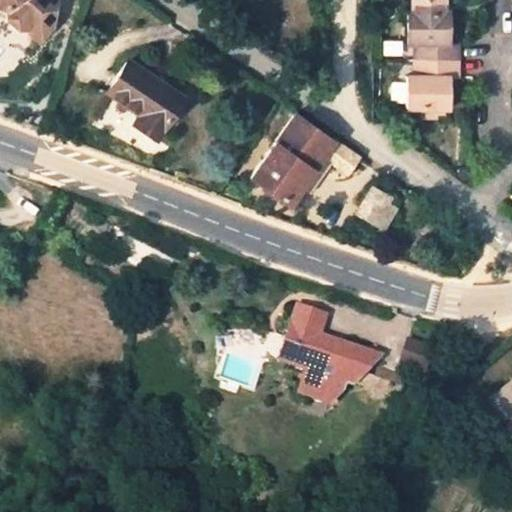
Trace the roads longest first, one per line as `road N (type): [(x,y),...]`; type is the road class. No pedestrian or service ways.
road 1 (residential): [(497,0),(496,179),(472,213)]
road 2 (residential): [(343,124),(167,0)]
road 3 (unclassified): [(343,124),(472,213)]
road 4 (residential): [(342,0),(343,124)]
